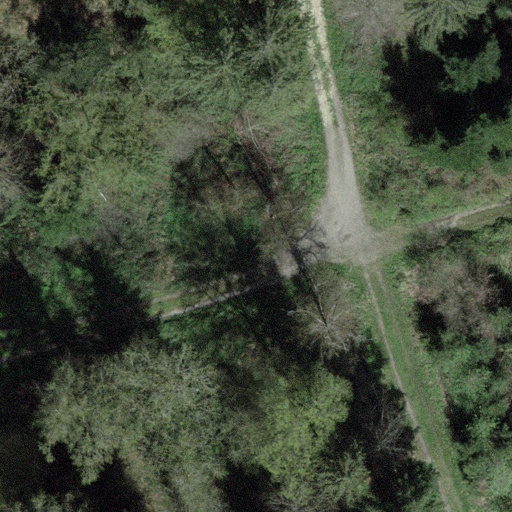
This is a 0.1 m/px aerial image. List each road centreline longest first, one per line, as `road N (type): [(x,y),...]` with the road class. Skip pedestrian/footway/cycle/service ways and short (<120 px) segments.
road 1 (track): [(456,511),(355,254),(308,0)]
road 2 (track): [(511,206),(355,254),(0,341)]
